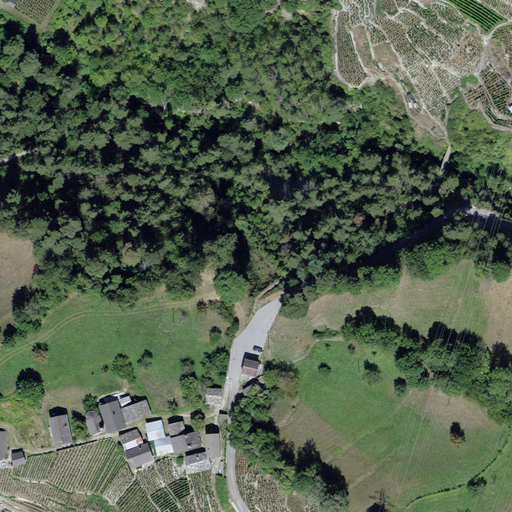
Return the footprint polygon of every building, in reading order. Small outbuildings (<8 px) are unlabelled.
[(259,364),(245,362),(243,377),(257,379),(259,364)] [(261,390),(242,404),(250,414),(269,400),(261,390)] [(223,391),(207,391),(206,406),(222,407),(223,391)] [(11,400),(0,401),(0,417),(13,416),(11,400)] [(147,401),(122,409),(127,424),(152,416),(147,401)] [(99,408),(107,433),(123,428),(116,403),(99,408)] [(98,415),(83,419),(88,435),(103,431),(98,415)] [(67,416),(47,419),(51,444),(70,441),(67,416)] [(146,426),(149,443),(165,440),(162,423),(146,426)] [(188,423),(169,426),(172,438),(191,434),(188,423)] [(139,433),(120,439),(124,452),(143,446),(139,433)] [(203,433),(171,440),(175,454),(207,447),(203,433)] [(220,437),(207,437),(207,458),(220,457),(220,437)] [(170,440),(156,443),(159,458),(172,455),(170,440)] [(149,447),(124,455),(129,469),(153,462),(149,447)] [(20,452),(9,455),(11,466),(23,463),(20,452)] [(207,456),(185,459),(187,476),(209,473),(207,456)]
